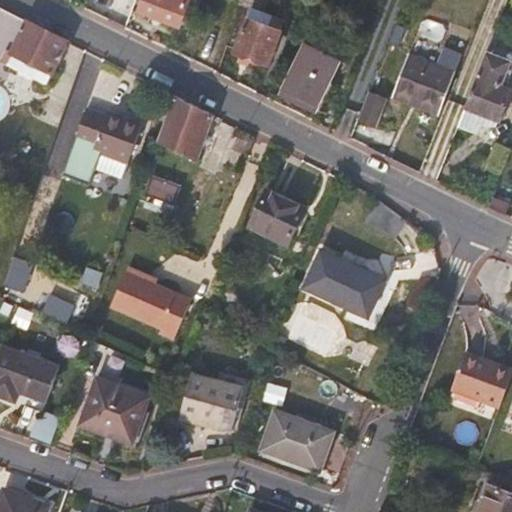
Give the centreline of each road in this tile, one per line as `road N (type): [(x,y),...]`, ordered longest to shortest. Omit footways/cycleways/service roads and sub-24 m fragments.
road 1 (residential): [(473,224),(26,0)]
road 2 (residential): [(0,450),(118,491),(243,471),(355,507)]
road 3 (residential): [(355,507),(473,224)]
